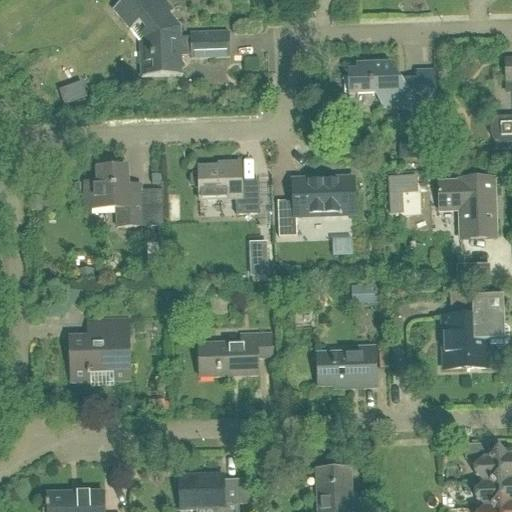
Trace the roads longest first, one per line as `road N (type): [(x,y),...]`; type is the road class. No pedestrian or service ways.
road 1 (residential): [(511,33),(304,39),(289,56),(290,116),(269,136),(54,139),(29,152),(0,187)]
road 2 (residential): [(24,453),(46,438),(511,420)]
road 3 (residential): [(0,195),(13,207),(24,453)]
